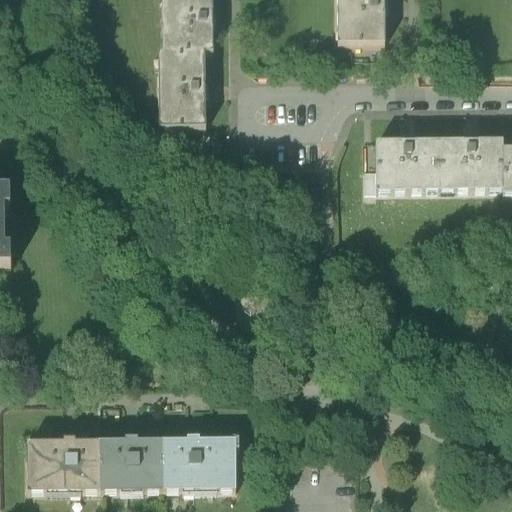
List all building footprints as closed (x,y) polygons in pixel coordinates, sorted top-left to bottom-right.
[(163,0),(164,59),(205,58),(214,58),(213,0),(163,0)] [(385,52),(384,0),(337,0),(338,53),(385,52)] [(206,135),(205,58),(164,59),(159,59),(159,135),(206,135)] [(376,201),(438,200),(438,149),(376,149),(376,201)] [(438,200),(503,200),(503,157),(503,149),(438,149),(438,200)] [(511,157),(503,157),(503,200),(503,204),(511,204),(511,157)] [(0,275),(10,275),(10,256),(5,256),(4,218),(10,218),(10,198),(0,198),(0,275)] [(267,453),(278,453),(277,439),(267,439),(267,453)] [(185,448),(162,448),(162,499),(236,498),(235,447),(198,448),(198,444),(185,444),(185,448)] [(26,499),(101,499),(100,449),(75,449),(75,445),(61,445),(62,449),(25,449),(26,499)] [(124,448),(100,449),(101,499),(162,499),(162,448),(137,448),(137,445),(124,445),(124,448)]
